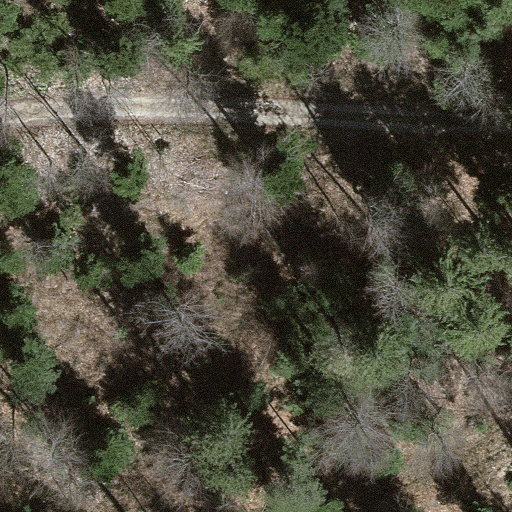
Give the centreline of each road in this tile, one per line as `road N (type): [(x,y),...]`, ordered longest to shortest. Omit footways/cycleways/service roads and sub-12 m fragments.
road 1 (track): [(511,120),(146,107),(0,118)]
road 2 (track): [(282,511),(511,433)]
